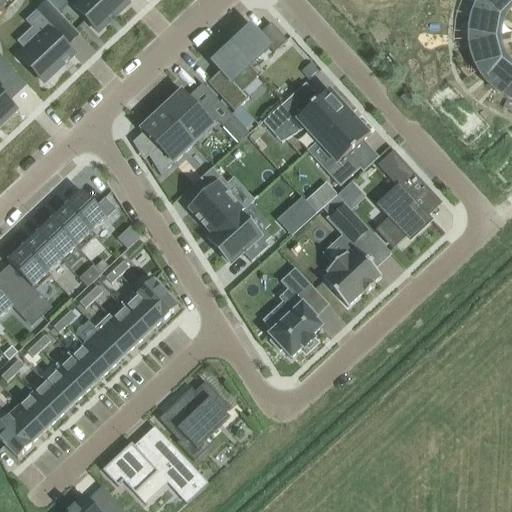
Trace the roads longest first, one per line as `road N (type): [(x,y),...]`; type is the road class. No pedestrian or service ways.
road 1 (unclassified): [(216,332),(278,418),(482,219)]
road 2 (unclassified): [(482,219),(478,204),(296,0)]
road 3 (unclassified): [(91,120),(216,332)]
road 4 (unclassified): [(216,332),(44,489)]
road 5 (residential): [(91,120),(223,0)]
road 6 (residential): [(0,204),(91,120)]
